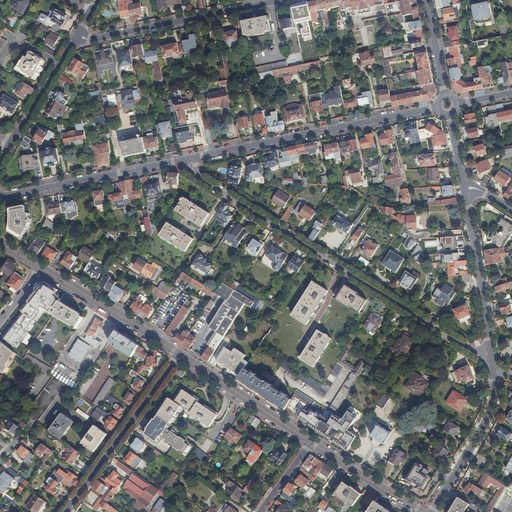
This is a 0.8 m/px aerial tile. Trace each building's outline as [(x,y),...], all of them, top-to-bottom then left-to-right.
[(17,7),(24,12),(31,0),(15,0),(11,6),(16,9),(17,7)] [(127,0),(114,0),(118,2),(120,2),(123,19),(126,18),(127,25),(133,23),(127,0)] [(131,0),(127,0),(133,23),(137,23),(135,15),(143,14),(143,13),(142,7),(141,4),(133,5),(131,0)] [(180,3),(179,0),(157,0),(160,12),(169,10),(168,5),(170,5),(180,3)] [(206,9),(204,0),(198,0),(201,10),(206,9)] [(322,0),(318,1),(320,11),(324,10),(325,15),(326,18),(329,17),(329,14),(327,14),(327,12),(328,12),(328,9),(341,6),(344,18),(348,17),(346,11),(344,0),(322,0)] [(344,0),(346,11),(351,10),(352,16),(386,8),(385,4),(372,7),(370,0),(344,0)] [(400,1),(403,14),(405,24),(406,24),(411,23),(421,21),(419,11),(416,0),(400,0),(400,1)] [(435,0),(437,9),(444,8),(453,6),(466,3),(465,1),(457,3),(456,2),(459,1),(458,0),(447,0),(442,1),(442,0),(435,0)] [(316,12),(320,11),(318,1),(313,2),(309,3),(312,19),(314,25),(316,25),(315,22),(319,21),(316,12)] [(309,19),(312,19),(309,3),(303,4),(305,12),(308,12),(308,13),(309,19)] [(489,5),(488,4),(474,7),(474,9),(473,9),(476,24),(493,21),(490,5),(489,5)] [(292,6),(296,27),(302,25),(297,5),(292,6)] [(445,20),(440,21),(441,24),(446,23),(446,21),(455,19),(460,18),(459,11),(455,12),(454,8),(444,10),(443,10),(445,20)] [(55,23),(61,26),(62,27),(65,22),(64,21),(67,16),(61,13),(57,10),(54,15),(53,15),(51,19),(49,18),(48,19),(46,23),(46,24),(51,27),(52,27),(55,23)] [(29,16),(26,14),(19,27),(22,28),(29,16)] [(37,21),(43,24),(44,25),(46,23),(48,19),(49,18),(49,17),(48,17),(43,14),(41,15),(37,21)] [(244,30),(245,35),(252,34),(253,35),(265,33),(265,31),(272,30),(269,16),(242,22),(244,30)] [(364,28),(376,25),(375,20),(380,19),(388,17),(388,16),(363,21),(364,28)] [(284,30),(294,28),(292,19),(282,21),(284,30)] [(407,32),(408,34),(416,33),(415,30),(423,29),(421,21),(411,23),(406,24),(407,26),(411,25),(412,30),(407,32)] [(216,22),(209,23),(210,27),(209,28),(209,32),(211,33),(213,43),(220,42),(218,32),(216,22)] [(51,29),(58,33),(61,26),(55,23),(52,27),(51,29)] [(505,23),(499,24),(502,37),(508,36),(505,23)] [(59,38),(61,35),(58,33),(51,29),(44,25),(43,24),(40,29),(47,33),(46,35),(50,37),(46,43),(54,47),(59,38)] [(452,41),(460,39),(458,27),(450,29),(451,33),(448,33),(449,38),(452,37),(452,41)] [(417,42),(422,40),(425,40),(424,33),(423,29),(415,30),(416,33),(415,33),(417,42)] [(17,30),(14,34),(25,41),(27,37),(17,30)] [(227,43),(228,46),(240,44),(239,41),(239,39),(240,39),(239,32),(238,32),(237,31),(225,33),(227,43)] [(199,48),(196,33),(189,34),(190,39),(182,41),(183,43),(185,53),(185,55),(194,53),(193,50),(199,48)] [(487,40),(477,42),(479,49),(489,46),(487,40)] [(185,53),(183,43),(178,44),(178,43),(162,47),(164,58),(180,55),(180,54),(185,53)] [(144,53),(143,45),(132,47),(134,57),(145,55),(144,53)] [(42,51),(54,58),(57,54),(45,47),(42,51)] [(381,49),(382,56),(383,59),(393,56),(392,52),(391,47),(381,49)] [(112,48),(93,52),(99,80),(103,79),(102,75),(104,74),(104,71),(110,70),(111,73),(113,73),(114,77),(118,76),(112,48)] [(133,65),(130,49),(117,52),(120,67),(133,65)] [(144,53),(145,55),(146,63),(154,61),(158,81),(163,80),(158,51),(153,52),(153,53),(152,53),(151,51),(144,53)] [(355,54),(350,55),(353,66),(359,65),(358,59),(363,58),(364,65),(376,63),(374,54),(371,54),(370,51),(355,54)] [(452,59),(448,60),(450,70),(459,68),(462,67),(459,51),(451,53),(452,59)] [(16,70),(30,79),(31,77),(34,79),(42,67),(40,66),(44,60),(31,52),(25,62),(23,61),(21,64),(20,64),(16,70)] [(225,53),(222,54),(225,68),(228,80),(228,81),(230,80),(225,53)] [(304,65),(320,61),(321,61),(319,53),(317,53),(318,57),(303,61),(304,65)] [(416,70),(416,72),(418,72),(431,69),(429,59),(428,53),(417,55),(420,69),(416,70)] [(383,59),(387,77),(387,78),(393,77),(390,62),(399,60),(398,56),(393,56),(383,59)] [(75,60),(73,58),(70,63),(85,72),(87,73),(90,68),(89,67),(89,66),(88,65),(87,66),(75,59),(75,60)] [(254,75),(258,74),(273,71),(289,68),(288,65),(287,61),(252,69),(254,75)] [(299,70),(299,71),(319,67),(319,69),(321,68),(320,61),(304,65),(301,65),(298,66),(299,70)] [(85,72),(70,63),(67,68),(78,75),(79,74),(83,76),(85,72)] [(497,80),(498,86),(502,85),(511,83),(507,64),(507,63),(502,64),(505,78),(497,80)] [(296,71),(299,70),(298,66),(289,68),(273,71),(274,75),(275,78),(280,76),(279,74),(284,73),(296,71)] [(459,68),(450,70),(452,79),(454,87),(457,89),(463,93),(471,91),(483,89),(480,75),(475,76),(475,77),(476,77),(477,77),(478,79),(476,79),(474,79),(475,83),(467,84),(460,80),(461,79),(459,68)] [(424,85),(434,84),(433,77),(431,69),(418,72),(421,85),(421,86),(424,85)] [(480,75),(483,89),(486,88),(491,87),(491,83),(490,83),(488,74),(480,75)] [(73,82),(62,76),(60,79),(67,84),(71,86),(73,82)] [(347,101),(348,108),(358,106),(357,99),(359,99),(359,97),(356,84),(353,85),(351,77),(343,79),(345,88),(350,87),(350,90),(353,90),(354,91),(353,92),(354,95),(355,95),(355,97),(352,97),(353,100),(347,101)] [(29,93),(32,95),(35,90),(22,82),(15,94),(24,99),(27,93),(29,93)] [(413,93),(415,103),(423,101),(432,99),(436,93),(435,88),(434,84),(424,85),(425,90),(413,93)] [(329,94),(331,105),(344,103),(344,102),(341,85),(335,87),(336,91),(332,91),(332,93),(329,94)] [(135,91),(134,87),(133,87),(133,89),(121,92),(122,95),(123,102),(128,101),(127,97),(135,95),(134,91),(135,91)] [(382,101),(391,99),(389,90),(385,91),(380,92),(382,101)] [(55,93),(52,92),(50,96),(54,99),(66,105),(68,100),(64,98),(66,95),(59,91),(57,94),(55,93)] [(184,100),(175,102),(177,111),(178,111),(180,122),(187,121),(185,109),(198,106),(196,98),(194,98),(192,91),(187,93),(188,97),(184,98),(184,100)] [(210,108),(216,107),(216,105),(223,103),(223,105),(223,107),(230,105),(227,91),(208,95),(209,102),(208,102),(209,105),(210,105),(210,108)] [(359,99),(361,106),(370,104),(370,103),(373,103),(371,91),(363,93),(363,96),(359,97),(359,99)] [(19,104),(21,100),(7,92),(5,95),(4,95),(1,100),(0,100),(0,108),(1,109),(3,109),(3,108),(4,109),(5,107),(8,109),(7,111),(8,111),(8,114),(10,115),(13,114),(13,115),(16,110),(16,109),(19,104)] [(397,96),(400,106),(415,103),(413,93),(397,96)] [(107,95),(109,106),(106,107),(106,113),(118,111),(115,94),(107,95)] [(321,94),(310,96),(314,113),(324,111),(321,94)] [(136,99),(137,107),(140,106),(139,103),(144,102),(143,97),(140,98),(136,99)] [(64,114),(69,107),(66,105),(54,99),(47,111),(54,116),(57,111),(64,114)] [(123,102),(122,102),(124,111),(138,108),(137,107),(136,99),(128,101),(123,102)] [(302,119),(306,118),(303,104),(299,105),(297,104),(289,105),(288,108),(284,108),(287,121),(291,121),(302,119)] [(503,104),(496,105),(497,110),(499,124),(500,122),(511,119),(511,110),(505,112),(503,104)] [(488,114),(485,114),(487,126),(499,124),(497,110),(489,112),(488,114)] [(264,114),(255,116),(257,124),(260,124),(261,125),(266,123),(264,114)] [(475,114),(465,116),(467,123),(476,122),(475,114)] [(245,128),(253,126),(251,117),(239,119),(240,128),(244,127),(245,128)] [(86,139),(82,120),(76,121),(78,131),(63,134),(65,145),(66,146),(70,145),(71,144),(71,142),(86,139)] [(269,126),(270,132),(278,131),(285,129),(284,121),(273,124),(272,122),(268,123),(269,126)] [(412,144),(421,142),(420,139),(419,131),(417,121),(410,123),(410,126),(408,126),(409,130),(407,131),(406,133),(406,136),(408,137),(410,137),(412,144)] [(157,125),(159,137),(164,136),(164,138),(173,136),(170,122),(162,124),(157,125)] [(66,130),(65,124),(58,125),(59,132),(66,130)] [(427,137),(444,134),(444,132),(430,124),(427,129),(419,131),(420,139),(427,137)] [(478,128),(468,130),(470,138),(479,136),(478,128)] [(49,130),(49,131),(48,134),(45,132),(41,130),(34,141),(42,145),(45,139),(49,142),(54,133),(49,130)] [(390,144),(395,144),(392,131),(387,132),(387,134),(381,136),(383,145),(390,143),(390,144)] [(371,148),(376,148),(373,134),(368,136),(368,138),(362,140),(364,149),(371,147),(371,148)] [(434,147),(446,144),(444,134),(427,137),(427,141),(432,140),(434,147)] [(32,140),(26,136),(23,140),(29,144),(32,145),(34,143),(32,141),(32,140)] [(124,157),(147,152),(146,149),(144,138),(144,137),(121,142),(124,157)] [(144,138),(146,149),(160,147),(158,137),(154,138),(148,139),(148,137),(144,138)] [(351,152),(358,150),(356,140),(349,141),(351,152)] [(340,144),(342,156),(344,156),(344,155),(347,155),(346,153),(351,152),(349,141),(340,144)] [(307,150),(311,154),(319,153),(317,146),(317,144),(315,144),(315,142),(313,142),(304,144),(306,150),(307,150)] [(333,153),(334,159),(341,158),(338,143),(332,144),(333,153)] [(105,167),(111,165),(108,153),(110,152),(108,144),(100,145),(105,167)] [(306,150),(304,144),(300,145),(297,146),(299,156),(307,154),(306,150)] [(333,153),(332,144),(325,146),(326,153),(325,153),(326,157),(330,156),(330,154),(333,153)] [(484,144),(475,147),(478,157),(487,154),(484,144)] [(99,168),(105,167),(100,145),(94,147),(99,168)] [(299,156),(297,146),(293,147),(288,148),(291,160),(299,159),(299,158),(299,156)] [(61,162),(57,149),(52,150),(51,148),(48,148),(48,150),(43,152),(46,166),(50,165),(50,167),(57,166),(56,163),(61,162)] [(291,160),(288,148),(282,149),(284,159),(279,160),(280,165),(281,167),(292,165),(291,160)] [(279,160),(277,150),(272,151),(274,156),(263,158),(265,168),(270,167),(270,168),(276,167),(275,166),(280,165),(279,160)] [(402,173),(398,153),(390,154),(391,160),(393,159),(394,166),(394,168),(392,169),(394,175),(402,173)] [(25,170),(41,167),(38,154),(27,156),(27,155),(25,156),(22,157),(25,170)] [(436,166),(435,155),(420,155),(421,167),(436,166)] [(363,160),(365,167),(369,166),(370,170),(373,169),(373,172),(377,171),(378,172),(376,173),(377,177),(373,178),(374,183),(382,181),(381,175),(384,174),(382,163),(371,165),(371,163),(372,163),(371,158),(369,159),(363,160)] [(488,159),(476,164),(480,174),(490,170),(490,168),(491,167),(488,159)] [(84,171),(92,169),(91,161),(83,163),(84,171)] [(248,170),(247,181),(253,182),(253,179),(264,177),(261,164),(256,165),(256,164),(252,165),(248,166),(248,170)] [(239,184),(240,180),(241,180),(243,168),(232,167),(230,178),(231,179),(230,183),(239,184)] [(345,171),(346,174),(351,173),(353,182),(362,181),(360,168),(355,169),(345,171)] [(438,168),(428,169),(429,183),(441,182),(440,176),(439,176),(439,174),(438,168)] [(506,186),(509,188),(511,183),(511,178),(500,171),(495,180),(506,187),(506,186)] [(173,186),(178,186),(179,173),(173,173),(168,173),(167,182),(173,182),(173,186)] [(404,181),(402,173),(394,175),(385,177),(386,184),(397,182),(402,181),(404,181)] [(126,181),(129,200),(137,198),(136,192),(134,192),(133,192),(131,185),(130,180),(129,181),(126,181)] [(164,198),(163,193),(160,180),(158,180),(156,182),(156,184),(147,186),(148,196),(158,194),(159,197),(161,198),(164,198)] [(127,213),(132,212),(129,200),(126,181),(121,182),(123,193),(124,196),(124,195),(125,198),(125,200),(127,213)] [(444,197),(456,195),(454,186),(433,187),(433,190),(442,189),(442,188),(444,197)] [(401,199),(402,208),(412,207),(409,189),(406,190),(406,188),(401,189),(403,199),(401,199)] [(164,198),(164,200),(174,198),(173,190),(163,193),(164,198)] [(104,200),(105,200),(103,191),(93,193),(95,202),(99,201),(100,204),(105,203),(104,200)] [(290,199),(278,191),(271,202),(283,209),(290,199)] [(123,200),(122,194),(122,193),(109,195),(110,200),(113,200),(114,204),(118,204),(117,201),(123,200)] [(176,211),(202,227),(210,214),(184,198),(184,199),(182,199),(181,200),(182,201),(176,211)] [(76,201),(60,204),(62,213),(64,220),(68,219),(71,220),(73,219),(74,217),(76,217),(79,216),(77,211),(78,210),(76,201)] [(60,204),(60,203),(52,204),(52,202),(44,203),(47,214),(53,213),(54,215),(62,213),(60,204)] [(217,216),(229,223),(232,217),(228,215),(229,213),(227,212),(228,210),(231,206),(226,203),(217,216)] [(294,212),(310,222),(316,213),(300,203),(294,212)] [(26,216),(24,207),(11,210),(12,214),(12,218),(12,223),(11,230),(21,237),(25,230),(28,232),(30,231),(31,230),(32,231),(33,217),(32,217),(31,216),(30,216),(30,215),(26,216)] [(281,220),(285,223),(291,215),(286,212),(281,220)] [(150,237),(153,233),(149,215),(146,216),(145,216),(146,221),(147,224),(145,224),(147,232),(148,231),(149,234),(147,234),(146,234),(147,236),(150,237)] [(353,225),(338,215),(333,224),(348,234),(353,225)] [(392,218),(402,225),(405,222),(397,217),(393,215),(392,215),(392,218)] [(405,222),(415,239),(430,238),(429,232),(417,232),(416,216),(407,216),(399,215),(397,217),(405,222)] [(511,239),(511,219),(507,216),(504,220),(501,219),(498,224),(503,228),(499,234),(496,232),(491,240),(506,249),(511,239)] [(48,219),(43,227),(45,228),(47,226),(53,229),(51,232),(54,234),(59,226),(48,219)] [(309,238),(314,241),(322,229),(321,228),(323,224),(317,220),(315,224),(309,234),(311,236),(309,238)] [(402,225),(397,233),(403,236),(405,233),(410,236),(405,243),(404,246),(406,249),(409,249),(411,247),(416,240),(415,239),(405,222),(402,225)] [(194,239),(168,223),(160,236),(186,252),(194,239)] [(233,225),(224,237),(234,243),(233,245),(237,248),(245,235),(242,233),(244,228),(240,225),(238,228),(233,225)] [(353,239),(357,242),(365,230),(360,228),(353,239)] [(36,238),(30,249),(34,252),(39,255),(45,244),(36,238)] [(253,254),(257,256),(265,243),(261,241),(260,243),(254,239),(248,249),(253,252),(253,253),(253,254)] [(361,245),(364,248),(362,251),(372,257),(378,247),(377,246),(378,245),(376,244),(375,245),(372,242),(373,241),(370,240),(370,241),(369,240),(368,242),(365,239),(361,245)] [(414,252),(418,259),(425,255),(418,245),(414,252)] [(284,253),(273,246),(266,256),(274,261),(275,263),(273,266),(273,269),(277,271),(279,271),(288,256),(284,253)] [(48,247),(42,257),(50,261),(52,263),(58,253),(56,252),(56,251),(55,250),(54,251),(48,247)] [(90,262),(95,254),(84,247),(78,257),(89,264),(90,262)] [(501,248),(485,251),(486,257),(501,254),(501,248)] [(71,269),(78,257),(69,252),(68,254),(61,249),(56,259),(62,263),(71,269)] [(405,259),(391,251),(383,264),(389,268),(390,266),(392,268),(391,269),(396,273),(405,259)] [(199,253),(192,264),(208,274),(211,268),(213,265),(203,259),(205,257),(199,253)] [(501,254),(486,257),(487,265),(503,262),(502,256),(503,256),(503,255),(506,255),(507,257),(508,256),(507,253),(501,254)] [(298,273),(305,262),(302,260),(301,261),(297,259),(298,257),(294,255),(288,266),(298,273)] [(0,283),(1,284),(16,264),(12,262),(7,259),(0,267),(0,269),(5,274),(0,279),(0,281),(1,282),(0,283)] [(143,273),(148,264),(140,259),(135,267),(143,273)] [(121,265),(114,261),(110,267),(122,275),(126,268),(121,265)] [(93,264),(90,262),(89,264),(85,270),(88,272),(88,273),(92,275),(94,277),(98,279),(104,270),(93,264)] [(152,267),(148,264),(143,273),(151,278),(152,277),(154,278),(160,267),(154,263),(152,267)] [(208,274),(192,264),(191,267),(209,278),(214,270),(211,268),(208,274)] [(122,275),(110,267),(109,269),(121,277),(122,275)] [(399,282),(403,284),(408,288),(411,290),(418,279),(418,278),(420,275),(414,271),(412,275),(406,271),(399,282)] [(8,289),(13,293),(19,286),(23,280),(14,272),(5,283),(10,287),(8,289)] [(213,297),(216,293),(193,278),(183,272),(181,275),(176,282),(179,283),(182,278),(189,283),(190,282),(202,290),(213,297)] [(233,284),(238,286),(239,285),(244,276),(240,273),(233,284)] [(463,284),(471,283),(470,274),(465,275),(462,275),(463,284)] [(103,286),(100,291),(109,297),(115,287),(117,283),(112,279),(112,278),(111,276),(110,276),(109,277),(103,286)] [(494,282),(496,287),(507,283),(506,278),(494,282)] [(223,282),(235,290),(238,286),(233,284),(225,279),(223,282)] [(56,308),(60,301),(62,299),(59,297),(60,294),(59,293),(57,291),(58,290),(45,282),(39,282),(0,333),(0,335),(15,347),(45,309),(55,314),(58,310),(56,308)] [(168,294),(172,287),(164,282),(161,284),(158,288),(168,294)] [(202,358),(208,362),(245,304),(232,296),(235,290),(223,282),(216,293),(213,297),(211,300),(208,306),(212,309),(216,303),(215,302),(219,297),(218,296),(219,294),(226,298),(227,299),(208,329),(215,334),(209,345),(210,346),(202,358)] [(307,324),(328,291),(314,282),(292,315),(307,324)] [(510,288),(508,283),(507,283),(496,287),(498,293),(505,290),(510,288)] [(232,296),(245,304),(258,312),(264,303),(265,302),(239,285),(238,286),(235,290),(232,296)] [(359,293),(346,285),(337,300),(349,308),(350,306),(360,312),(367,300),(358,294),(359,293)] [(456,292),(453,290),(444,285),(441,290),(438,288),(434,294),(439,298),(438,300),(436,302),(440,304),(442,301),(445,303),(446,302),(448,304),(456,292)] [(115,287),(109,297),(116,301),(118,298),(122,301),(128,293),(123,289),(122,291),(115,287)] [(164,300),(168,294),(158,288),(155,287),(152,292),(164,300)] [(140,294),(138,297),(142,299),(140,302),(143,304),(147,299),(140,294)] [(138,297),(130,309),(132,310),(137,314),(143,304),(140,302),(142,299),(138,297)] [(511,304),(511,298),(503,301),(501,302),(502,311),(503,311),(503,314),(511,313),(511,312),(511,304)] [(76,328),(77,329),(84,318),(80,315),(81,314),(60,301),(56,308),(58,310),(55,314),(76,328)] [(469,305),(467,301),(462,303),(462,304),(458,306),(459,308),(455,310),(459,320),(471,315),(467,305),(469,305)] [(143,304),(137,314),(144,319),(152,307),(148,305),(147,307),(143,304)] [(189,309),(183,306),(165,333),(169,336),(173,331),(174,331),(189,309)] [(364,326),(374,333),(382,320),(372,314),(364,326)] [(105,323),(95,318),(85,335),(94,340),(105,323)] [(183,345),(190,334),(190,333),(187,330),(187,332),(185,331),(182,337),(178,334),(177,336),(175,337),(175,339),(183,345)] [(301,358),(315,366),(332,339),(328,336),(329,335),(326,334),(326,335),(318,330),(301,358)] [(117,331),(109,343),(132,358),(134,355),(140,346),(117,331)] [(87,334),(84,340),(97,349),(101,343),(87,334)] [(183,345),(189,349),(196,338),(190,334),(183,345)] [(414,341),(405,335),(402,340),(400,339),(393,350),(404,356),(414,341)] [(91,347),(85,343),(78,339),(68,355),(75,359),(81,362),(91,347)] [(0,370),(3,372),(8,366),(13,360),(10,358),(15,353),(11,350),(1,342),(0,343),(0,370)] [(145,358),(148,354),(144,351),(145,349),(141,347),(137,353),(145,358)] [(236,374),(240,377),(245,368),(248,363),(243,360),(246,356),(235,349),(233,353),(225,348),(216,361),(220,363),(226,367),(228,366),(229,365),(231,367),(230,368),(231,370),(236,373),(236,374)] [(23,360),(49,375),(52,369),(28,354),(23,360)] [(134,355),(132,358),(127,366),(130,367),(136,357),(134,355)] [(155,356),(149,357),(147,367),(159,366),(158,361),(156,361),(155,356)] [(296,368),(285,361),(281,367),(292,374),(296,368)] [(343,366),(337,363),(323,386),(302,372),(298,378),(319,392),(318,393),(324,397),(343,366)] [(352,372),(358,376),(359,376),(364,367),(360,364),(357,368),(356,368),(354,366),(351,371),(352,372)] [(474,378),(469,366),(452,373),(455,381),(459,379),(460,382),(464,380),(465,382),(474,378)] [(240,377),(239,378),(266,397),(285,410),(292,400),(287,397),(288,395),(285,394),(282,391),(281,393),(273,387),(272,386),(273,385),(270,384),(269,383),(267,381),(267,382),(265,381),(265,382),(256,376),(257,375),(253,373),(252,371),(251,372),(245,368),(240,377)] [(334,414),(335,414),(358,376),(352,372),(329,410),(334,414)] [(406,387),(410,389),(419,375),(415,373),(406,387)] [(96,378),(90,374),(78,392),(84,395),(96,378)] [(145,383),(147,380),(140,375),(138,378),(140,379),(135,387),(140,391),(141,391),(143,388),(142,387),(141,386),(144,382),(145,383)] [(419,375),(410,389),(421,396),(429,384),(422,379),(423,378),(419,375)] [(35,404),(40,408),(60,381),(54,378),(35,404)] [(100,407),(116,382),(110,378),(94,403),(100,407)] [(109,394),(111,396),(120,381),(118,380),(109,394)] [(40,408),(32,419),(38,423),(66,385),(60,382),(60,381),(40,408)] [(191,413),(199,402),(199,401),(184,390),(175,402),(169,398),(158,415),(170,423),(181,406),(187,410),(191,413)] [(297,391),(295,395),(308,403),(312,405),(315,401),(297,391)] [(460,411),(461,411),(463,408),(467,402),(467,401),(467,399),(454,391),(447,403),(460,411)] [(385,392),(376,405),(383,409),(391,397),(385,392)] [(131,400),(134,396),(130,393),(125,401),(130,405),(133,402),(131,400)] [(298,419),(306,407),(308,403),(295,395),(292,400),(285,410),(283,412),(290,417),(297,421),(298,419)] [(199,402),(191,413),(190,414),(210,427),(218,415),(199,402)] [(113,418),(118,422),(120,419),(121,419),(123,415),(122,414),(124,410),(117,405),(115,408),(118,410),(115,414),(115,415),(113,418)] [(112,430),(118,422),(113,418),(100,408),(99,407),(98,409),(99,410),(98,411),(108,418),(107,420),(109,421),(105,426),(107,427),(108,427),(112,430)] [(306,407),(298,419),(348,450),(358,435),(350,429),(358,416),(349,410),(343,420),(334,414),(330,420),(306,407)] [(79,409),(77,412),(88,420),(90,417),(79,409)] [(62,413),(50,431),(62,440),(68,431),(66,430),(72,420),(62,413)] [(170,423),(158,415),(156,419),(154,418),(146,430),(147,430),(144,434),(156,443),(161,437),(174,446),(173,448),(178,451),(186,441),(181,437),(179,439),(178,438),(179,436),(167,428),(171,424),(170,423)] [(261,421),(256,418),(252,425),(257,428),(261,421)] [(414,429),(421,433),(424,427),(431,431),(435,425),(425,418),(423,422),(420,420),(414,429)] [(10,420),(8,419),(5,422),(9,424),(6,428),(15,434),(19,427),(11,421),(10,420)] [(385,444),(393,430),(380,421),(371,436),(385,444)] [(444,430),(455,437),(458,432),(457,431),(459,428),(450,422),(444,430)] [(493,429),(497,431),(496,433),(509,441),(511,436),(511,432),(497,423),(493,429)] [(181,437),(186,441),(187,439),(188,439),(187,439),(188,437),(183,434),(184,433),(171,424),(167,428),(179,436),(178,438),(179,439),(181,437)] [(107,434),(95,426),(82,443),(85,445),(84,446),(86,447),(86,446),(94,451),(107,434)] [(231,427),(225,437),(237,444),(243,434),(231,427)] [(499,436),(491,431),(489,435),(497,440),(499,436)] [(282,435),(277,432),(272,439),(277,442),(282,435)] [(132,447),(129,450),(132,452),(137,456),(146,443),(138,437),(131,447),(132,447)] [(175,456),(169,452),(166,457),(178,466),(193,445),(198,448),(188,441),(187,439),(186,441),(178,451),(175,456)] [(250,454),(256,445),(250,441),(244,449),(250,454)] [(53,452),(43,444),(36,453),(41,457),(45,452),(48,454),(43,461),(45,463),(53,452)] [(81,453),(70,445),(66,450),(69,452),(63,459),(72,465),(76,461),(74,460),(77,457),(78,457),(81,453)] [(193,445),(178,466),(180,468),(183,470),(185,466),(194,454),(198,448),(193,445)] [(263,450),(256,445),(250,454),(248,458),(254,463),(263,450)] [(444,460),(449,451),(439,445),(432,455),(436,457),(437,456),(444,460)] [(32,452),(26,448),(23,446),(18,453),(30,462),(34,456),(32,454),(30,454),(32,452)] [(162,454),(150,446),(148,448),(154,452),(153,453),(159,458),(162,454)] [(178,451),(173,448),(169,452),(175,456),(178,451)] [(281,465),(287,456),(287,455),(287,454),(285,453),(284,453),(283,453),(276,449),(270,458),(281,465)] [(408,456),(396,449),(389,460),(398,466),(401,461),(404,463),(408,456)] [(137,456),(132,452),(128,457),(125,461),(131,465),(133,463),(139,467),(144,460),(137,456)] [(313,482),(313,481),(319,473),(326,464),(318,459),(311,454),(303,465),(304,466),(305,465),(306,466),(307,464),(308,465),(311,462),(318,467),(316,470),(314,474),(312,472),(310,474),(308,477),(310,479),(312,481),(313,482)] [(115,458),(113,461),(118,465),(117,466),(132,477),(127,483),(124,488),(127,491),(129,492),(128,493),(139,501),(136,505),(138,506),(137,508),(141,511),(151,511),(154,509),(158,504),(160,501),(162,499),(165,494),(158,490),(115,458)] [(423,464),(417,460),(412,468),(415,471),(414,473),(410,471),(405,479),(412,483),(413,482),(418,485),(415,486),(413,488),(410,491),(409,493),(421,501),(429,499),(437,485),(431,481),(433,477),(427,473),(429,471),(421,467),(423,464)] [(328,477),(334,470),(331,468),(326,464),(319,473),(321,474),(321,473),(328,477)] [(310,474),(301,467),(299,470),(308,477),(310,474)] [(26,487),(29,483),(11,468),(8,472),(6,471),(1,477),(3,479),(1,481),(0,481),(0,489),(3,492),(6,492),(8,488),(11,488),(12,486),(12,484),(15,479),(18,481),(18,482),(23,486),(17,493),(20,495),(26,487)] [(61,469),(58,473),(76,486),(79,482),(76,480),(78,478),(75,475),(73,474),(69,471),(68,472),(67,472),(66,473),(61,469)] [(261,471),(258,469),(252,479),(255,482),(257,480),(256,479),(261,471)] [(222,470),(220,473),(228,479),(232,482),(234,479),(222,470)] [(58,473),(56,471),(48,482),(51,484),(47,489),(55,494),(58,490),(55,488),(59,483),(62,482),(73,490),(76,486),(58,473)] [(101,477),(99,481),(115,493),(117,494),(120,490),(119,489),(123,483),(117,479),(120,475),(115,472),(111,477),(110,477),(107,481),(101,477)] [(343,483),(346,478),(342,475),(340,473),(333,482),(340,487),(343,483)] [(506,486),(485,473),(479,483),(487,488),(490,483),(498,487),(497,489),(499,490),(496,494),(500,496),(506,486)] [(309,486),(309,485),(307,483),(309,481),(301,475),(300,475),(299,475),(297,477),(298,478),(295,481),(303,487),(303,488),(306,491),(304,494),(310,499),(316,491),(309,486)] [(161,486),(158,490),(165,494),(170,486),(173,482),(171,480),(169,479),(163,487),(161,486)] [(232,482),(228,479),(222,489),(238,501),(245,491),(244,491),(232,482)] [(234,479),(232,482),(244,491),(246,488),(235,480),(234,479)] [(244,491),(245,491),(249,494),(256,483),(255,482),(252,479),(246,488),(244,491)] [(95,486),(94,488),(102,494),(102,493),(105,495),(102,498),(108,503),(110,499),(111,500),(113,497),(112,496),(115,493),(99,481),(95,486)] [(269,492),(272,487),(265,482),(262,487),(269,492)] [(293,486),(290,483),(288,485),(284,491),(290,496),(292,493),(294,494),(296,491),(295,489),(297,487),(294,485),(293,486)] [(348,503),(350,504),(358,493),(351,487),(350,488),(343,483),(340,487),(334,495),(335,496),(336,496),(347,504),(348,503)] [(483,490),(471,483),(468,486),(467,486),(464,490),(468,493),(471,488),(481,494),(483,490)] [(362,501),(368,492),(365,490),(361,495),(357,502),(359,503),(361,500),(362,501)] [(288,508),(292,511),(298,502),(294,499),(290,496),(284,491),(281,495),(291,502),(288,508)] [(324,509),(333,496),(329,493),(320,506),(324,509)] [(353,507),(357,502),(361,495),(358,493),(350,504),(353,507)] [(375,502),(378,498),(373,494),(371,493),(365,502),(371,505),(370,506),(371,507),(375,502)] [(42,511),(49,504),(35,494),(27,506),(30,509),(30,510),(33,511),(42,511)] [(470,500),(461,495),(460,495),(449,511),(465,511),(469,504),(468,503),(470,500)] [(488,511),(490,511),(498,499),(494,497),(491,503),(490,503),(488,506),(489,507),(486,511),(488,511)] [(17,498),(14,503),(19,506),(20,507),(23,503),(17,498)] [(101,498),(94,508),(98,511),(102,506),(109,511),(118,511),(114,508),(108,504),(109,504),(108,503),(102,498),(101,498)] [(175,511),(177,510),(162,499),(160,501),(166,505),(175,511)] [(278,500),(275,503),(280,507),(277,511),(288,511),(289,511),(282,506),(283,504),(278,500)] [(166,505),(160,501),(158,504),(164,509),(166,505)] [(390,511),(379,503),(378,504),(375,502),(371,507),(367,511),(390,511)]
